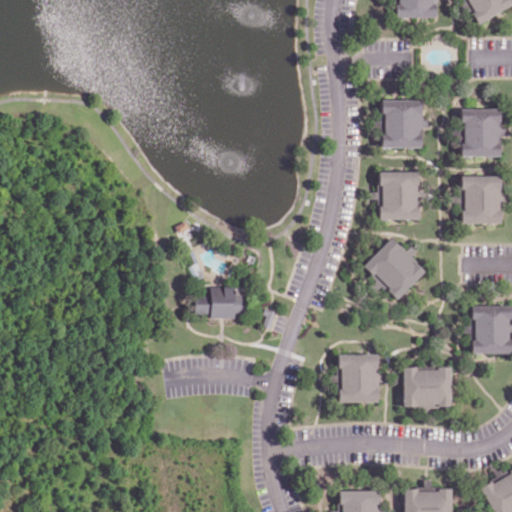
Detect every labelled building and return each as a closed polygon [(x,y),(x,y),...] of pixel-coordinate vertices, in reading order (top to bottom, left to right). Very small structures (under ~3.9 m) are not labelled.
[(394,0),(395,17),(435,16),(434,0),(394,0)] [(464,0),(475,22),(511,5),(508,0),(464,0)] [(381,146),(419,147),(419,127),(426,127),(426,119),(419,119),(419,99),(381,98),(381,146)] [(460,108),(460,156),(498,155),(497,108),(460,108)] [(416,171),(378,170),(378,218),(416,219),(416,199),(425,199),(425,189),(416,189),(416,171)] [(460,222),(499,223),(500,175),(460,174),(460,222)] [(360,266),(375,279),(373,281),(393,301),(423,270),(409,256),(411,254),(390,235),(360,266)] [(208,317),(243,317),(243,286),(193,287),(193,313),(208,313),(208,317)] [(508,353),(509,305),(470,304),(469,352),(508,353)] [(375,353),(337,354),(337,401),(376,401),(375,353)] [(401,407),(448,406),(448,367),(401,367),(401,407)] [(490,511),(510,511),(511,511),(511,469),(478,486),(490,511)] [(401,511),(449,511),(449,487),(429,487),(429,479),(421,479),(421,487),(401,487),(401,511)] [(376,511),(377,490),(338,490),(337,511),(376,511)]
